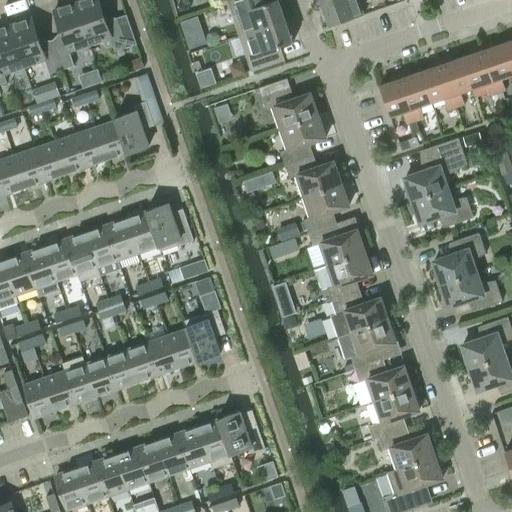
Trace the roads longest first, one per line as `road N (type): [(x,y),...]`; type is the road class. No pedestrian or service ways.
road 1 (residential): [(327,68),(484,511)]
road 2 (residential): [(0,460),(250,375)]
road 3 (residential): [(511,5),(327,68)]
road 4 (residential): [(0,227),(179,166)]
